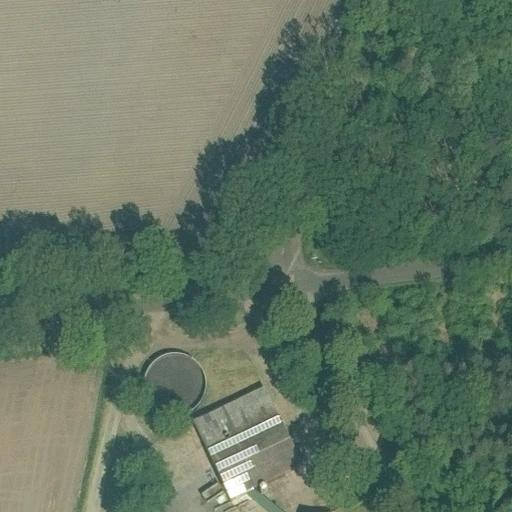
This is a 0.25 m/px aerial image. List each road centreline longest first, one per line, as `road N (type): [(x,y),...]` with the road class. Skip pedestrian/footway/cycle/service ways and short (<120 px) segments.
road 1 (unclassified): [(404,0),(280,236),(288,294)]
road 2 (unclassified): [(0,331),(288,294)]
road 3 (unclassified): [(417,511),(288,294)]
road 4 (unclassified): [(288,294),(511,264)]
